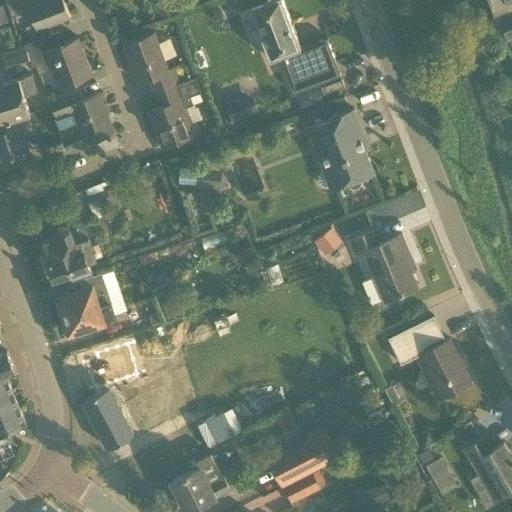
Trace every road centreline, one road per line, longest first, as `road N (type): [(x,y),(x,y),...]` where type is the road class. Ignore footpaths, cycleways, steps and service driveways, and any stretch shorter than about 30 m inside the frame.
road 1 (residential): [(511,352),(448,215),(368,0)]
road 2 (residential): [(0,206),(119,164),(137,141),(88,0)]
road 3 (residential): [(47,466),(50,394),(0,255)]
